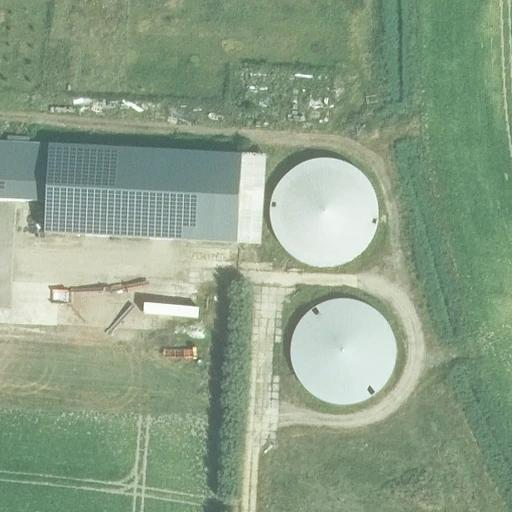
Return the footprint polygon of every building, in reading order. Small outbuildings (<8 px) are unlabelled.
[(0,202),(46,205),(45,234),(184,242),(237,245),(242,161),(242,157),(50,146),(0,143),(0,202)] [(242,157),(238,245),(262,246),(266,158),(242,157)] [(378,223),(379,213),(378,202),(375,193),(371,185),(364,176),(357,170),(348,164),(338,160),(328,159),(315,159),(304,163),(294,168),(287,174),(280,183),(274,193),(271,202),(270,212),(271,223),(274,233),(280,244),(286,251),(295,259),(305,264),(314,266),(324,267),(335,266),(344,264),(353,259),(363,252),(369,244),(375,234),(378,223)] [(184,253),(183,269),(239,272),(240,255),(184,253)] [(396,361),(397,352),(396,342),(393,332),(388,323),(382,316),(375,310),(366,304),(355,301),(346,300),(336,300),(326,303),(318,307),(308,314),(301,322),(296,331),(293,341),(292,351),(293,360),(295,371),(300,380),(307,389),(314,395),(324,400),(333,403),(343,405),(353,404),(365,400),(375,395),(381,389),(388,381),(393,371),(396,361)] [(133,377),(137,320),(125,320),(125,328),(110,327),(107,375),(133,377)]
